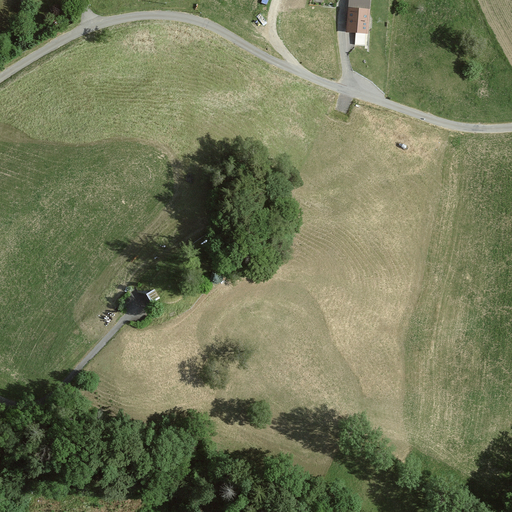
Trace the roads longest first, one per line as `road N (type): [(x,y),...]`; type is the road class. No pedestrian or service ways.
road 1 (unclassified): [(0,77),(92,23),(182,17),(293,70),(428,118),(511,127)]
road 2 (track): [(51,474),(126,475),(185,511)]
